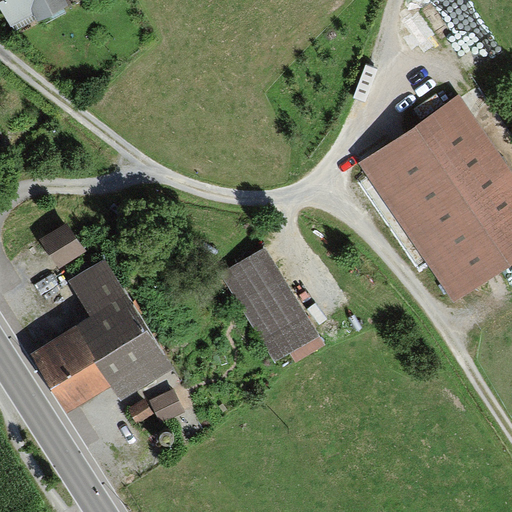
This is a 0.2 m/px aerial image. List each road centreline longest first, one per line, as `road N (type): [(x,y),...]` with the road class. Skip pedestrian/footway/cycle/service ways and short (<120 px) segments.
road 1 (track): [(396,0),(328,187),(403,264),(511,431)]
road 2 (primary): [(0,343),(105,511)]
